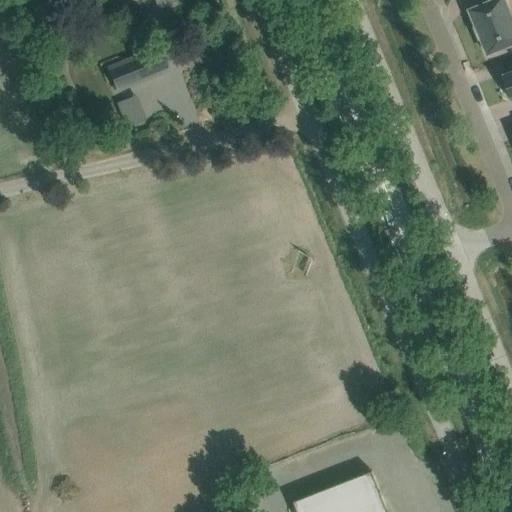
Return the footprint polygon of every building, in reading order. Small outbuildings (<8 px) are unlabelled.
[(180,0),(141,0),(142,0),(153,0),(157,9),(180,0)] [(481,38),(489,55),(511,45),(511,16),(505,0),(495,0),(470,10),(477,28),(476,28),(480,38),(481,38)] [(107,66),(117,92),(171,71),(161,44),(107,66)] [(511,72),(503,75),(511,101),(511,100),(511,72)] [(117,101),(126,127),(148,119),(139,93),(117,101)] [(293,502),(296,511),(387,511),(371,471),(293,502)]
